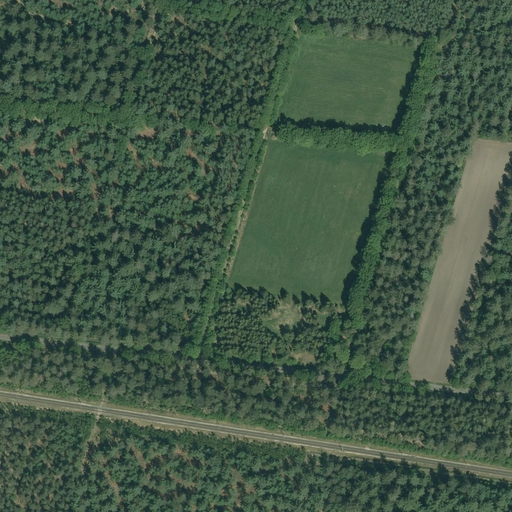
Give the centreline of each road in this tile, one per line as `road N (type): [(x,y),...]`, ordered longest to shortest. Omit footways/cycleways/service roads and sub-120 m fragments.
road 1 (tertiary): [(511,396),(0,335)]
road 2 (track): [(302,0),(197,358)]
road 3 (track): [(291,511),(306,457),(314,456),(511,485)]
